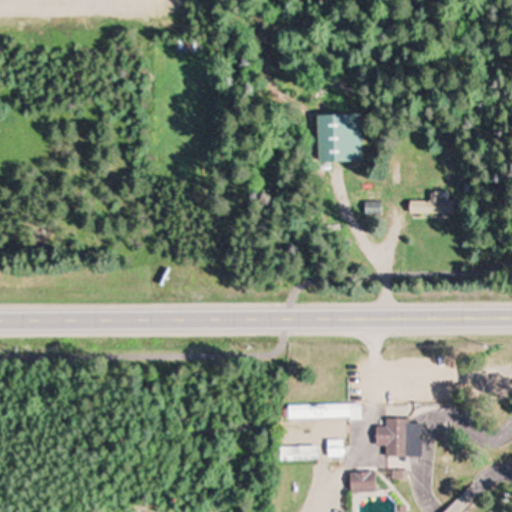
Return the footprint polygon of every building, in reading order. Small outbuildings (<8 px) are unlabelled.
[(315,115),(316,162),(360,161),(359,114),(315,115)] [(408,201),(408,214),(453,214),(453,201),(439,201),(439,192),(429,192),(429,201),(408,201)] [(366,406),(366,423),(353,423),(353,419),(293,421),(293,409),(366,406)] [(416,426),(425,426),(427,426),(427,428),(427,433),(427,440),(427,458),(391,458),(391,447),(382,447),(382,440),(382,428),(392,428),(392,420),(407,420),(416,420),(416,426)] [(294,439),(294,442),(283,442),(283,439),(283,434),(294,434),(294,439)] [(326,440),(326,458),(342,458),(342,440),(326,440)] [(325,461),(286,463),(285,448),(324,447),(325,461)] [(350,456),(343,466),(336,462),(342,452),(350,456)] [(380,493),(357,495),(356,474),(379,473),(380,493)]
